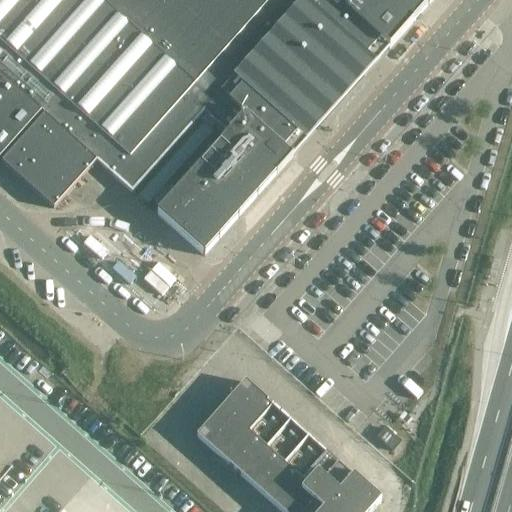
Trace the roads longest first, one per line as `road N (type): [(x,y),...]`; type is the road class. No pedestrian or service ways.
road 1 (unclassified): [(220,295),(480,0)]
road 2 (unclassified): [(3,217),(136,333),(161,340),(188,328),(220,295)]
road 3 (unclassified): [(3,217),(136,224),(220,295)]
road 4 (primary): [(511,367),(471,511)]
